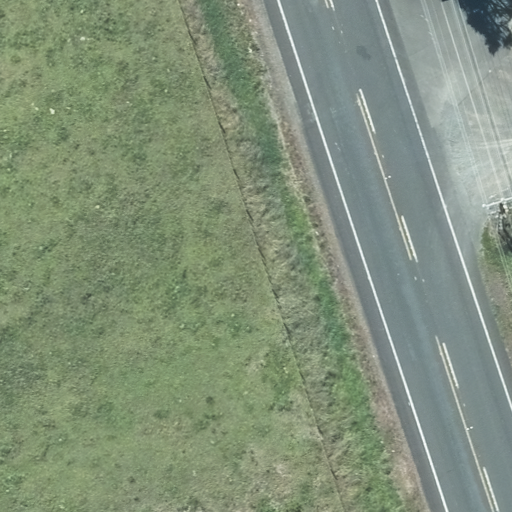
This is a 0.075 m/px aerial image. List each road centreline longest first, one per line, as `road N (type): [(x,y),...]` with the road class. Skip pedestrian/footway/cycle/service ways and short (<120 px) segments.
road 1 (secondary): [(501,511),(388,166)]
road 2 (secondary): [(388,166),(333,0)]
road 3 (unclassified): [(388,166),(511,138)]
